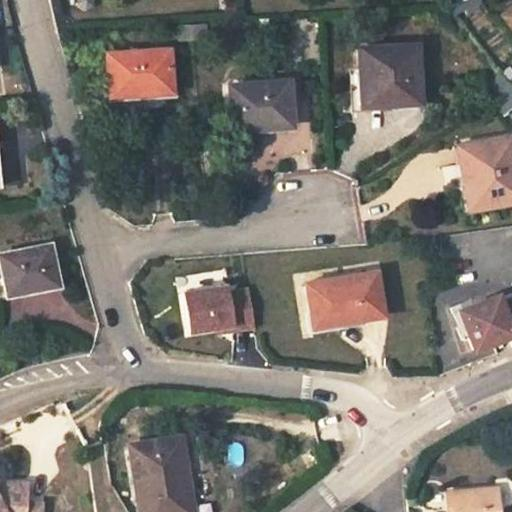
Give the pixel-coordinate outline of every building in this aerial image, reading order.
[(511,7),(502,15),(511,27),(511,7)] [(192,23),(193,38),(205,36),(204,22),(192,23)] [(179,39),(193,38),(192,23),(178,24),(179,39)] [(358,48),(360,105),(418,103),(415,46),(358,48)] [(106,54),(108,94),(170,90),(167,50),(106,54)] [(482,87),(490,99),(510,86),(501,73),(482,87)] [(264,120),(290,119),(288,81),(229,84),(231,130),(264,128),(264,120)] [(511,88),(510,86),(490,99),(501,114),(511,106),(511,88)] [(264,120),(264,128),(291,127),(290,119),(264,120)] [(511,145),(511,138),(460,146),(469,207),(511,200),(511,145)] [(0,253),(0,264),(6,292),(22,288),(23,292),(47,287),(46,281),(56,279),(48,243),(0,253)] [(304,283),(311,321),(338,316),(340,323),(382,316),(373,271),(304,283)] [(46,281),(47,287),(57,285),(56,279),(46,281)] [(247,290),(225,293),(224,287),(182,293),(188,332),(214,328),(229,325),(230,330),(253,326),(247,290)] [(498,338),(503,350),(511,346),(511,298),(500,303),(496,294),(456,309),(471,349),(498,338)] [(338,316),(311,321),(312,327),(340,323),(338,316)] [(192,511),(180,437),(128,446),(139,511),(192,511)] [(0,511),(24,511),(25,503),(27,483),(0,481),(0,511)] [(452,511),(497,511),(498,505),(493,505),(491,489),(452,492),(452,511)] [(40,511),(41,504),(25,503),(24,511),(40,511)]
